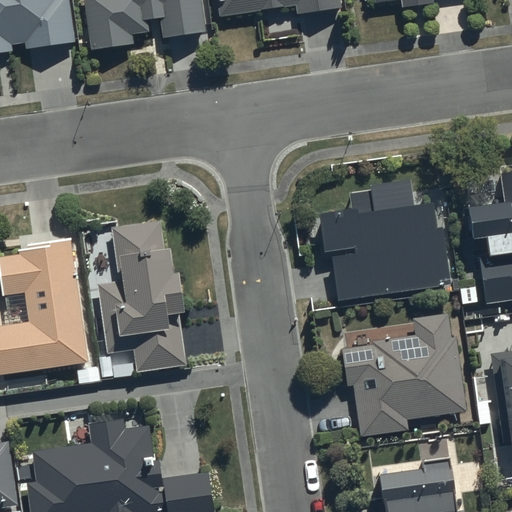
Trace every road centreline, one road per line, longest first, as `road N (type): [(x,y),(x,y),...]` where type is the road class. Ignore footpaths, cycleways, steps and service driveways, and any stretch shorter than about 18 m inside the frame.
road 1 (residential): [(239,119),(295,511)]
road 2 (residential): [(239,119),(511,79)]
road 3 (residential): [(0,154),(239,119)]
